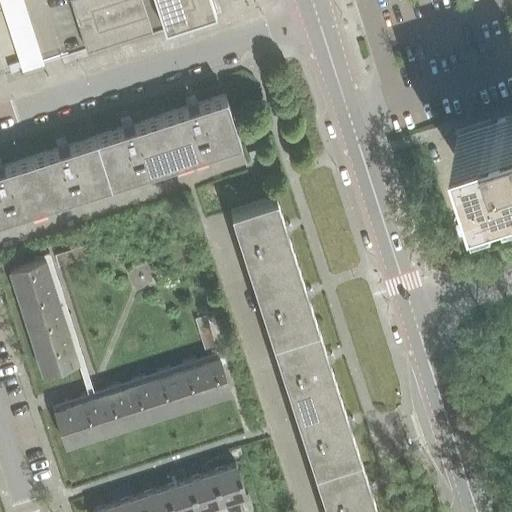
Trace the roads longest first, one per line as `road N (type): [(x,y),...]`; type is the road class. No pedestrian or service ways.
road 1 (residential): [(0,120),(317,21)]
road 2 (tertiary): [(412,314),(317,21)]
road 3 (tertiary): [(476,511),(412,314)]
